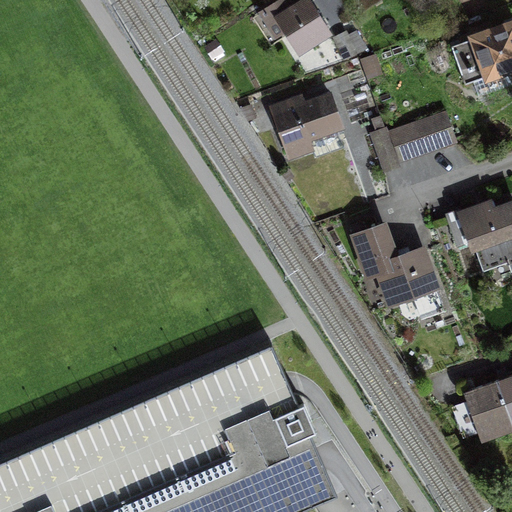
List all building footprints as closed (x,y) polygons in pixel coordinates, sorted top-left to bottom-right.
[(292,0),(280,0),(263,11),(272,25),(280,20),(299,50),(328,32),(307,0),(297,7),(292,0)] [(511,23),(458,42),(478,98),(511,86),(511,23)] [(349,30),(335,35),(344,58),(357,53),(349,30)] [(341,127),(330,95),(300,105),(298,98),(273,107),(290,156),(314,148),(310,138),(341,127)] [(444,112),(416,123),(426,150),(431,148),(454,140),(444,112)] [(416,123),(391,132),(401,158),(426,150),(416,123)] [(386,127),(371,132),(385,172),(400,167),(386,127)] [(511,195),(448,219),(468,271),(511,254),(511,195)] [(440,294),(425,252),(396,257),(392,252),(382,226),(346,237),(364,284),(379,280),(390,311),(440,294)] [(295,511),(327,499),(340,493),(324,457),(292,381),(279,350),(275,342),(0,458),(0,511),(295,511)] [(511,416),(511,374),(498,379),(511,416)] [(477,436),(511,423),(511,416),(498,379),(461,393),(477,436)]
